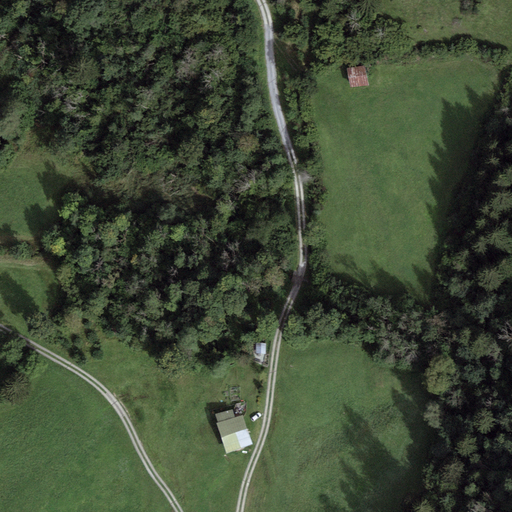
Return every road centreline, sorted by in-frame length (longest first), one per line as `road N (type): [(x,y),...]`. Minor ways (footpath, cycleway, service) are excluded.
road 1 (track): [(261,0),(300,190),(305,256),(280,327),(269,408),(239,511)]
road 2 (track): [(180,511),(97,384),(0,327)]
